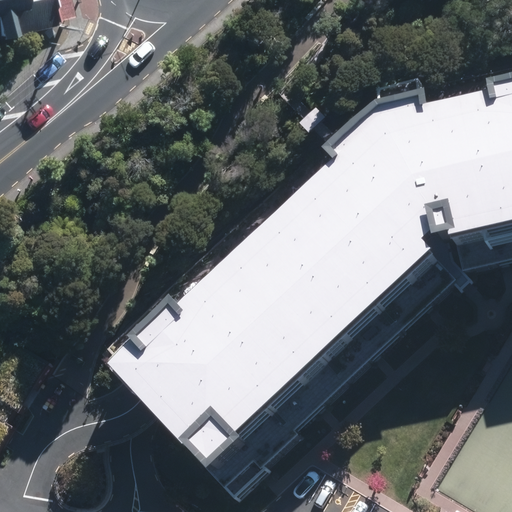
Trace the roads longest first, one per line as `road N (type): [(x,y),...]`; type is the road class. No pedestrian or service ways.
road 1 (secondary): [(197,0),(143,56),(44,125)]
road 2 (secondary): [(44,125),(97,48),(108,0)]
